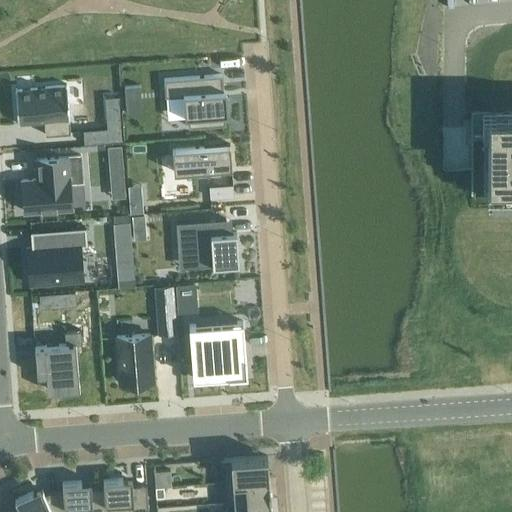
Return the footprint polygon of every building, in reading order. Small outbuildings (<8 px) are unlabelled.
[(221,74),(163,78),(164,95),(183,94),(184,115),(187,115),(188,126),(225,123),(224,113),(227,112),(226,100),(223,100),(221,74)] [(137,84),(124,85),(126,112),(133,112),(132,103),(138,102),(137,84)] [(65,86),(15,89),(17,121),(44,120),(44,133),(68,131),(65,86)] [(511,112),(487,112),(487,192),(511,192),(511,112)] [(229,143),(171,148),(173,171),(231,167),(229,143)] [(120,145),(108,146),(110,169),(121,169),(120,145)] [(37,177),(21,179),(24,210),(71,207),(69,181),(81,180),(79,154),(35,158),(37,177)] [(232,183),(208,185),(209,197),(233,195),(232,183)] [(225,218),(175,221),(177,247),(197,246),(199,266),(238,263),(236,231),(226,231),(225,218)] [(31,246),(27,247),(29,282),(81,278),(79,244),(86,244),(85,226),(30,230),(31,246)] [(66,341),(34,343),(36,372),(45,372),(46,388),(78,386),(76,341),(82,341),(82,328),(65,328),(66,341)] [(149,333),(116,335),(119,383),(152,380),(149,333)] [(261,349),(209,353),(213,393),(262,391),(261,349)] [(266,455),(220,458),(222,481),(268,478),(266,455)] [(153,474),(154,484),(164,483),(163,473),(153,474)] [(147,511),(145,483),(131,484),(131,477),(102,479),(103,485),(104,511),(147,511)] [(268,478),(222,481),(223,501),(269,498),(268,478)] [(104,511),(103,485),(90,486),(90,479),(61,481),(62,488),(63,511),(104,511)] [(164,483),(154,484),(155,494),(165,493),(164,483)] [(63,511),(62,488),(55,488),(43,494),(40,486),(31,490),(14,498),(17,505),(20,511),(63,511)] [(270,511),(269,498),(223,501),(224,511),(270,511)]
